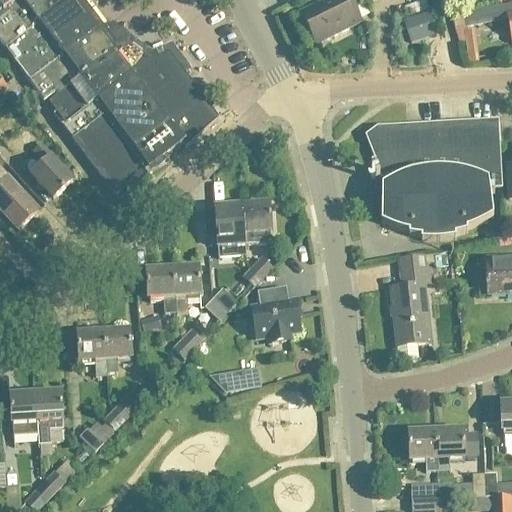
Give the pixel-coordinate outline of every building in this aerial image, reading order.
[(0,0),(0,14),(18,0),(0,0)] [(39,26),(73,0),(18,0),(0,14),(0,43),(6,51),(39,26)] [(30,83),(63,57),(98,31),(74,0),(73,0),(39,26),(6,51),(30,83)] [(361,23),(349,0),(326,0),(300,14),(316,46),(361,23)] [(508,16),(511,15),(511,5),(463,14),(466,30),(502,23),(509,22),(508,16)] [(436,36),(430,17),(405,25),(411,45),(436,36)] [(107,35),(101,35),(98,31),(63,57),(30,83),(45,103),(55,95),(57,97),(120,53),(107,35)] [(474,32),(463,34),(468,67),(479,66),(474,32)] [(62,126),(150,62),(130,48),(120,53),(57,97),(50,102),(58,113),(54,115),(62,126)] [(62,126),(90,165),(195,89),(169,54),(150,62),(62,126)] [(0,95),(8,88),(0,79),(0,95)] [(185,151),(219,120),(195,89),(90,165),(119,204),(152,174),(150,171),(182,146),(185,151)] [(498,121),(377,128),(365,137),(384,187),(382,188),(381,225),(384,227),(388,228),(394,230),(398,232),(405,233),(408,234),(409,237),(416,238),(421,239),(421,242),(430,242),(435,242),(442,242),(446,242),(455,240),(455,237),(460,236),(467,234),(467,231),(475,228),(482,225),(489,221),(493,218),(490,195),(494,195),(494,190),(502,190),(498,121)] [(29,184),(55,212),(78,190),(52,162),(29,184)] [(38,214),(19,193),(8,181),(0,188),(0,214),(17,233),(38,214)] [(272,246),(269,206),(242,208),(244,236),(245,248),(272,246)] [(244,236),(242,208),(215,210),(216,238),(217,250),(237,249),(237,258),(245,257),(245,248),(244,236)] [(502,229),(484,233),(486,245),(504,241),(502,229)] [(430,346),(424,287),(431,286),(429,270),(428,270),(427,265),(434,264),(433,257),(399,260),(403,289),(390,290),(398,362),(419,359),(418,347),(430,346)] [(262,260),(252,270),(264,281),(273,272),(262,260)] [(511,263),(505,263),(486,264),(487,296),(511,294),(511,263)] [(361,273),(363,283),(384,279),(382,269),(361,273)] [(188,318),(187,299),(200,298),(199,270),(174,272),(176,317),(176,319),(188,318)] [(255,291),(264,281),(252,270),(243,279),(255,291)] [(164,304),(164,317),(176,317),(174,272),(146,273),(148,302),(149,302),(149,305),(164,304)] [(297,302),(288,303),(286,291),(259,296),(261,308),(251,309),(256,342),(302,334),(297,302)] [(223,292),(212,302),(228,317),(238,307),(223,292)] [(228,317),(212,302),(206,308),(206,311),(220,325),(228,317)] [(139,325),(140,337),(154,336),(153,324),(139,325)] [(59,326),(45,327),(47,345),(60,344),(59,326)] [(180,339),(183,342),(194,353),(203,344),(202,343),(206,339),(196,329),(192,333),(191,332),(187,337),(185,335),(180,339)] [(131,361),(129,333),(104,335),(107,376),(118,375),(117,362),(131,361)] [(107,376),(104,335),(77,337),(79,365),(80,365),(80,369),(94,368),(95,381),(107,380),(107,376)] [(194,353),(183,342),(174,351),(185,363),(194,353)] [(248,392),(245,373),(210,378),(226,395),(248,392)] [(62,419),(61,395),(35,397),(38,438),(39,448),(51,447),(50,432),(63,431),(63,428),(63,423),(62,419)] [(38,438),(35,397),(10,398),(11,426),(13,426),(13,439),(38,438)] [(139,409),(137,408),(128,399),(115,412),(126,423),(139,409)] [(511,404),(500,405),(501,433),(503,433),(504,437),(511,436),(511,404)] [(116,433),(126,423),(115,412),(105,423),(116,433)] [(72,419),(62,419),(63,423),(63,428),(73,428),(72,419)] [(103,446),(90,433),(87,431),(79,439),(95,454),(103,446)] [(462,436),(462,432),(435,433),(436,475),(450,474),(449,461),(463,460),(463,459),(478,459),(477,436),(462,436)] [(436,475),(435,433),(408,434),(409,462),(425,461),(426,475),(436,475)] [(63,485),(54,476),(47,484),(56,492),(63,485)] [(484,499),(483,476),(472,477),(473,500),(484,499)] [(497,499),(496,476),(483,476),(484,499),(497,499)] [(36,511),(56,492),(47,484),(25,506),(31,511),(36,511)] [(452,500),(451,486),(438,487),(438,500),(452,500)] [(438,500),(438,487),(410,488),(411,502),(438,500)] [(510,511),(510,499),(492,499),(492,511),(510,511)] [(441,511),(453,511),(452,500),(438,500),(411,502),(411,511),(441,511)]
